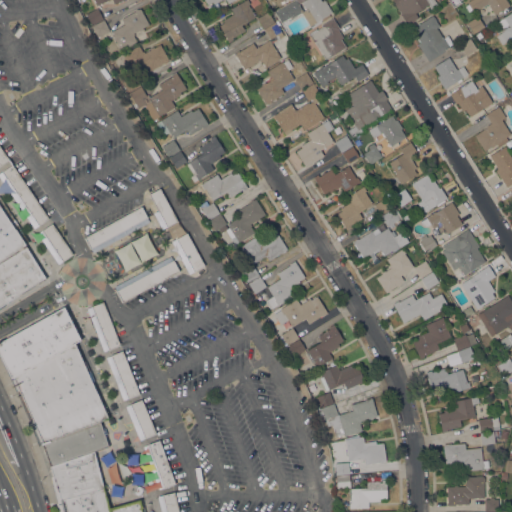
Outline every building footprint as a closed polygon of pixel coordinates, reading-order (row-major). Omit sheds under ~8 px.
[(232,38),(233,39),(228,42),(219,25),(224,22),(223,20),(234,14),(230,8),(245,0),(247,0),(249,3),(248,4),(255,17),(241,25),(244,31),(232,38)] [(304,0),(320,0),(321,1),(322,0),(324,0),(332,12),(309,26),(301,12),(292,18),(291,16),(281,22),(279,23),(273,14),(295,0),(302,11),(306,9),(301,2),(304,0)] [(434,0),(437,4),(430,8),(428,5),(415,13),(418,18),(407,25),(400,14),(401,14),(394,3),(392,0),(434,0)] [(466,2),(469,0),(506,0),(509,5),(505,8),(506,9),(503,11),(503,9),(500,11),(501,12),(498,14),(498,13),(494,15),(487,3),(473,12),(471,9),(468,12),(465,6),(468,4),(466,2)] [(86,14),(97,8),(103,19),(91,25),(86,14)] [(124,24),(121,19),(140,8),(149,24),(142,28),(143,29),(139,31),(139,30),(132,34),(137,42),(121,51),(110,32),(124,24)] [(264,30),(263,28),(257,18),(268,11),(274,22),(275,22),(275,23),(264,30)] [(511,42),(511,41),(502,46),(496,36),(509,27),(508,25),(507,26),(504,21),(505,21),(503,17),(511,11),(511,42)] [(420,42),(419,41),(418,42),(416,39),(417,38),(411,29),(432,15),(433,17),(434,17),(436,20),(435,21),(439,26),(436,28),(443,38),(447,35),(452,43),(448,46),(449,47),(428,61),(417,44),(420,42)] [(478,16),(484,27),(473,33),(467,23),(478,16)] [(309,35),(311,34),(309,32),(316,28),(317,30),(322,27),(321,25),(332,18),(339,28),(338,29),(342,37),(340,39),(345,47),(330,56),(325,59),(309,35)] [(97,37),(92,27),(104,20),(109,30),(97,37)] [(283,36),(275,41),(273,37),(270,39),(264,30),(275,23),(283,36)] [(466,56),(459,45),(469,38),(476,49),(466,56)] [(265,67),(264,66),(264,67),(262,63),(263,63),(262,61),(260,62),(259,60),(253,64),(254,65),(251,67),(250,66),(248,67),(248,68),(245,69),(244,69),(243,68),(243,69),(241,65),(239,61),(238,61),(235,56),(234,54),(236,53),(236,52),(238,50),(239,51),(252,43),(256,48),(269,39),(280,58),(265,67)] [(147,65),(133,73),(122,54),(138,45),(142,52),(143,51),(144,53),(150,50),(149,49),(153,47),(154,48),(159,44),(169,61),(164,64),(163,63),(150,71),(147,65)] [(340,85),(335,76),(326,81),(327,83),(321,87),(313,73),(342,55),(344,59),(347,57),(354,68),(361,64),(368,75),(357,81),(355,76),(340,85)] [(444,89),(436,77),(439,75),(437,71),(436,72),(434,70),(435,69),(434,66),(448,57),(456,70),(463,66),(468,74),(460,78),(462,80),(458,83),(456,81),(444,89)] [(293,79),(280,88),(284,93),(271,101),(271,102),(268,104),(267,103),(266,104),(256,89),(262,85),(261,84),(265,82),(265,83),(269,80),(268,79),(271,77),(267,71),(282,61),(283,62),(287,59),(292,67),(287,70),(293,79)] [(161,90),(158,84),(171,77),(170,75),(176,72),(186,89),(180,92),(181,94),(171,101),(175,107),(158,117),(155,112),(156,111),(150,101),(138,108),(137,107),(135,109),(126,95),(141,87),(146,95),(147,95),(149,97),(161,90)] [(302,91),(294,79),(306,72),(313,84),(302,91)] [(122,81),(134,75),(140,85),(128,92),(122,81)] [(483,108),(469,116),(468,114),(467,115),(465,112),(466,111),(465,109),(462,111),(457,103),(456,103),(448,92),(470,78),(477,89),(481,86),(492,103),(483,108)] [(391,109),(381,115),(383,118),(352,137),(347,130),(354,126),(345,110),(353,105),(346,95),(370,80),(378,92),(381,90),(387,98),(385,99),(391,109)] [(313,84),(314,83),(316,85),(315,86),(320,94),(308,101),(302,91),(313,84)] [(278,112),(291,104),(295,110),(308,102),(309,103),(313,100),(324,117),(304,130),(300,123),(291,129),(292,131),(285,135),(278,124),(277,124),(275,120),(275,119),(273,115),(278,112)] [(486,126),(491,123),(485,115),(498,106),(506,117),(501,120),(510,134),(505,137),(507,140),(498,146),(496,144),(491,148),(490,147),(484,151),(474,135),(487,127),(486,126)] [(172,138),(169,132),(163,135),(156,122),(177,110),(180,116),(190,110),(191,111),(198,108),(208,124),(202,127),(189,135),(186,130),(172,138)] [(382,132),(373,138),(368,130),(392,115),(395,120),(396,119),(402,128),(400,129),(405,137),(390,146),(382,132)] [(305,167),(295,151),(301,148),(300,146),(310,139),(306,133),(328,119),(333,128),(327,132),(333,141),(319,150),(320,151),(321,151),(323,155),(305,167)] [(198,147),(210,140),(209,138),(214,135),(224,151),(219,154),(220,157),(210,164),(213,169),(211,170),(212,171),(208,174),(207,173),(205,174),(206,175),(201,179),(200,178),(193,182),(190,176),(193,175),(186,164),(193,160),(192,158),(194,157),(195,158),(202,154),(198,147)] [(341,152),(334,142),(346,135),(352,145),(341,152)] [(168,157),(162,147),(173,139),(180,150),(168,157)] [(389,163),(403,154),(399,149),(410,142),(417,153),(410,157),(416,168),(414,169),(416,174),(400,184),(395,176),(397,176),(389,163)] [(0,146),(9,160),(0,165),(0,146)] [(363,154),(374,146),(381,157),(370,164),(363,154)] [(511,183),(506,187),(495,170),(497,169),(489,156),(504,146),(511,158),(511,183)] [(348,163),(342,153),(352,147),(359,156),(348,163)] [(169,158),(180,151),(186,161),(183,163),(184,165),(178,169),(176,167),(175,168),(169,158)] [(375,168),(372,164),(380,159),(383,163),(375,168)] [(48,218),(35,227),(0,176),(0,172),(12,165),(48,218)] [(330,193),(329,191),(323,194),(313,177),(317,174),(319,176),(331,169),(334,174),(348,166),(355,178),(357,177),(360,181),(343,192),(340,186),(330,193)] [(230,197),(226,191),(213,200),(205,188),(203,189),(200,184),(216,174),(220,179),(230,173),(231,175),(237,172),(247,188),(242,191),(241,190),(230,197)] [(441,201),(442,203),(438,205),(437,204),(428,210),(411,184),(426,174),(431,182),(434,180),(438,188),(440,187),(447,198),(441,201)] [(358,212),(362,218),(353,223),(354,225),(346,230),(336,214),(341,211),(339,208),(350,202),(347,196),(363,186),(366,191),(364,192),(372,203),(358,212)] [(177,221),(163,229),(154,213),(157,211),(148,194),(159,188),(177,221)] [(380,216),(381,215),(374,204),(385,197),(392,209),(381,216),(380,216)] [(265,214),(250,224),(251,225),(250,226),(254,233),(235,245),(225,230),(229,227),(227,224),(234,220),(230,214),(250,202),(250,201),(253,199),(253,200),(255,199),(265,214)] [(201,210),(212,202),(220,214),(208,221),(201,210)] [(451,202),(459,214),(456,216),(462,224),(447,234),(439,221),(436,223),(438,225),(436,226),(437,228),(435,229),(434,227),(432,228),(430,224),(427,226),(425,226),(423,226),(421,224),(420,222),(451,202)] [(0,203),(12,223),(26,244),(25,245),(25,246),(0,262),(0,203)] [(141,207),(148,221),(92,252),(84,238),(141,207)] [(402,221),(390,228),(388,225),(387,226),(381,216),(392,209),(394,208),(400,218),(402,221)] [(220,214),(226,224),(215,231),(208,221),(220,214)] [(72,254),(59,263),(38,233),(51,224),(72,254)] [(358,239),(371,231),(371,232),(377,228),(380,232),(387,228),(390,232),(393,230),(396,235),(393,237),(396,241),(397,240),(399,243),(398,244),(399,245),(384,255),(383,255),(382,255),(380,252),(381,251),(379,249),(373,253),(372,253),(369,255),(368,253),(366,255),(366,256),(363,257),(362,257),(362,256),(361,257),(359,254),(360,253),(357,249),(356,249),(355,247),(356,247),(355,246),(355,247),(353,244),(354,244),(353,242),(354,241),(354,240),(357,238),(358,239)] [(453,270),(441,251),(444,249),(442,246),(468,229),(479,246),(476,248),(485,261),(481,263),(482,264),(479,266),(478,265),(476,267),(477,268),(474,269),(473,268),(463,275),(458,267),(453,270)] [(140,262),(155,254),(145,233),(129,241),(140,262)] [(204,265),(190,273),(172,241),(186,233),(204,265)] [(287,249),(268,261),(265,256),(252,264),(243,250),(243,251),(241,248),(242,247),(240,245),(256,236),(260,242),(261,241),(262,243),(267,239),(270,236),(271,237),(277,234),(287,249)] [(426,252),(425,251),(423,252),(418,243),(420,242),(419,241),(421,240),(420,238),(425,234),(427,237),(430,234),(437,245),(426,252)] [(139,263),(128,242),(113,250),(124,271),(139,263)] [(0,262),(25,246),(46,277),(0,306),(0,262)] [(401,249),(402,251),(403,250),(405,253),(404,253),(413,267),(400,275),(403,280),(390,290),(391,290),(388,292),(387,291),(386,293),(375,278),(381,274),(380,273),(384,270),(385,271),(390,268),(389,266),(390,265),(386,259),(401,249)] [(179,271),(122,302),(116,291),(173,260),(179,271)] [(425,260),(432,271),(420,278),(413,267),(425,260)] [(304,277),(298,281),(299,283),(289,289),(293,295),(277,306),(277,305),(270,309),(265,301),(272,296),(267,287),(280,278),(276,273),(289,265),(289,264),(294,261),(304,277)] [(247,283),(241,272),(252,265),(259,275),(247,283)] [(460,283),(478,272),(477,272),(488,265),(495,276),(488,281),(494,291),(491,293),(494,297),(476,308),(460,283)] [(427,289),(421,279),(432,272),(438,282),(427,289)] [(254,293),(248,284),(260,276),(266,286),(254,293)] [(428,292),(432,298),(441,294),(447,306),(422,320),(419,314),(402,323),(392,304),(398,301),(398,302),(412,295),(414,299),(428,292)] [(511,301),(511,328),(510,330),(507,326),(490,337),(481,321),(472,326),(467,319),(476,313),(477,314),(508,295),(511,301)] [(327,313),(321,316),(321,315),(308,323),(305,318),(292,326),(288,320),(280,325),(273,314),(280,310),(279,309),(296,298),(300,305),(310,298),(311,300),(316,296),(327,313)] [(119,345),(104,351),(87,307),(103,302),(119,345)] [(13,377),(10,378),(0,356),(0,343),(63,309),(79,340),(73,343),(74,345),(13,378),(13,377)] [(412,341),(418,338),(417,337),(428,331),(425,325),(442,317),(445,323),(444,323),(451,337),(436,344),(438,349),(424,356),(424,357),(420,359),(412,341)] [(343,340),(338,343),(339,346),(328,352),(332,358),(315,368),(312,363),(314,362),(307,350),(321,341),(317,336),(329,328),(328,327),(333,324),(343,340)] [(298,338),(287,345),(280,334),(291,327),(298,338)] [(465,334),(466,335),(472,333),(476,343),(457,350),(452,339),(465,334)] [(510,334),(511,335),(511,334),(511,345),(503,351),(497,343),(510,334)] [(305,349),(294,356),(288,346),(299,339),(305,349)] [(42,444),(13,378),(74,345),(82,362),(85,361),(89,370),(86,371),(107,418),(99,422),(99,423),(42,444)] [(469,347),(474,358),(462,362),(457,352),(469,347)] [(139,394),(124,400),(107,357),(122,351),(139,394)] [(511,363),(511,370),(503,376),(497,365),(509,358),(511,363)] [(350,365),(351,367),(357,365),(365,382),(359,385),(359,383),(346,389),(343,383),(328,390),(328,389),(325,390),(320,378),(315,380),(312,375),(336,364),(339,370),(350,365)] [(452,393),(450,387),(432,392),(425,372),(431,370),(431,372),(445,367),(447,373),(462,368),(466,382),(468,382),(470,387),(452,393)] [(328,392),(332,402),(317,408),(313,398),(328,392)] [(438,413),(444,412),(443,410),(455,407),(454,401),(477,396),(479,403),(472,404),(475,416),(459,419),(460,426),(447,429),(447,431),(442,432),(438,413)] [(321,420),(318,409),(334,404),(337,415),(352,410),(350,405),(371,398),(377,416),(358,422),(361,430),(342,436),(341,435),(335,437),(331,425),(324,427),(321,428),(319,420),(321,420)] [(155,433),(140,440),(126,406),(141,400),(155,433)] [(478,419),(498,416),(499,429),(479,432),(478,419)] [(49,468),(42,444),(99,423),(108,446),(94,451),(94,453),(49,468)] [(499,430),(500,436),(494,436),(495,443),(481,445),(479,433),(499,430)] [(506,439),(500,437),(502,430),(508,431),(506,439)] [(385,461),(363,464),(363,458),(347,461),(344,439),(363,437),(364,444),(365,444),(365,446),(371,445),(371,444),(375,443),(376,444),(383,443),(385,461)] [(174,483),(159,489),(144,446),(159,441),(174,483)] [(480,447),(482,460),(487,460),(488,467),(483,468),(483,469),(465,471),(464,463),(463,463),(462,461),(445,463),(443,445),(445,445),(445,444),(448,443),(448,444),(464,443),(465,449),(480,447)] [(104,490),(57,502),(50,477),(52,476),(49,468),(94,453),(104,490)] [(333,475),(332,463),(348,462),(349,474),(333,475)] [(349,476),(350,487),(337,488),(336,477),(349,476)] [(447,505),(446,486),(453,486),(453,485),(457,485),(457,486),(464,486),(464,484),(465,484),(465,476),(483,476),(483,478),(484,478),(484,482),(484,498),(478,498),(475,498),(468,498),(468,504),(464,504),(464,505),(461,505),(461,504),(457,504),(457,505),(454,505),(447,505)] [(380,481),(380,479),(386,479),(386,499),(381,499),(381,501),(368,502),(368,508),(349,508),(349,503),(350,503),(350,488),(366,488),(366,481),(380,481)] [(59,511),(57,502),(104,490),(108,508),(142,500),(145,511),(59,511)] [(178,511),(162,511),(158,496),(174,492),(178,511)] [(494,499),(498,499),(498,511),(484,511),(484,499),(489,499),(489,497),(494,497),(494,499)]
